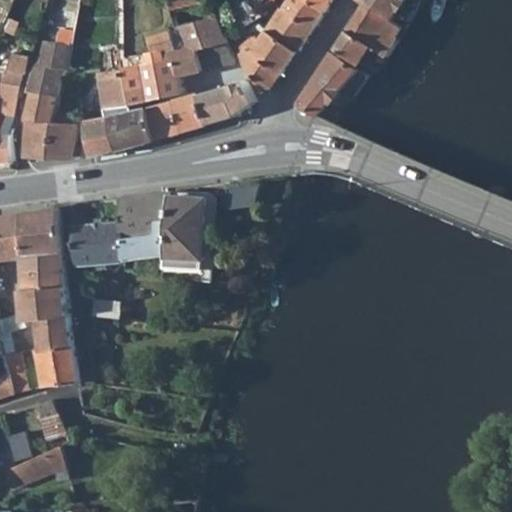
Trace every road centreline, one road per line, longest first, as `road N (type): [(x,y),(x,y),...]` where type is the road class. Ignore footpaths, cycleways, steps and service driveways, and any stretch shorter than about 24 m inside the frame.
road 1 (secondary): [(0,193),(283,146)]
road 2 (secondary): [(283,146),(358,154),(511,218)]
road 3 (residential): [(347,0),(281,106),(283,146)]
